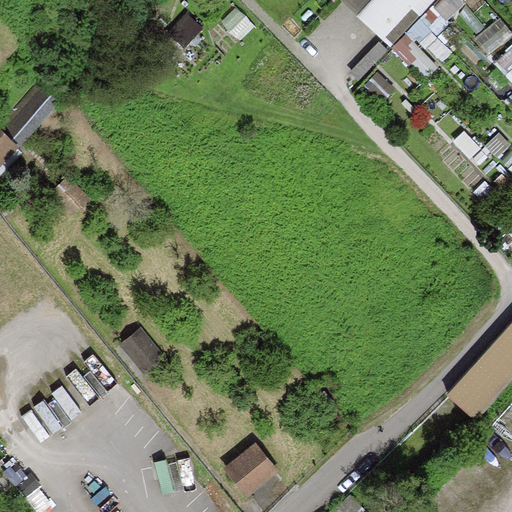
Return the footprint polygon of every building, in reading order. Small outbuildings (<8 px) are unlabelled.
[(363,0),(357,7),(389,37),(424,0),(363,0)] [(488,53),(511,41),(511,30),(507,20),(479,33),(488,53)] [(350,65),(357,72),(385,44),(377,37),(350,65)] [(511,77),(511,48),(503,57),(505,58),(499,64),(511,77)] [(62,90),(52,82),(12,127),(22,135),(62,90)] [(0,150),(11,139),(0,127),(0,150)] [(511,380),(511,318),(448,389),(479,417),(511,380)] [(161,346),(139,320),(120,336),(143,362),(161,346)] [(334,394),(323,382),(311,393),(322,405),(334,394)] [(277,462),(256,434),(224,458),(245,486),(277,462)] [(340,511),(370,511),(372,511),(354,490),(336,506),(340,511)]
